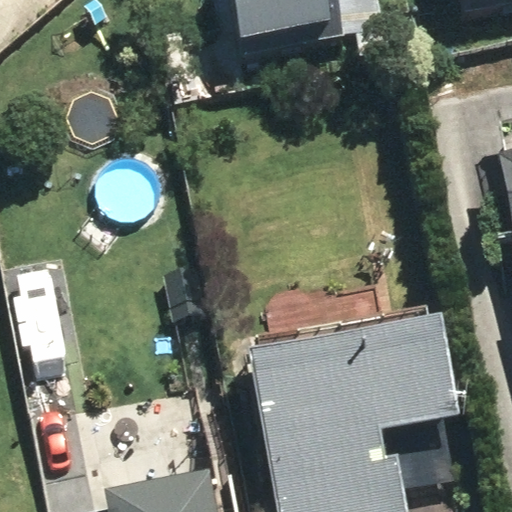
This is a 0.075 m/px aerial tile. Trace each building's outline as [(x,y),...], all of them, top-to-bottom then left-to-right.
[(218,0),(232,69),(376,41),(368,0),(218,0)] [(511,14),(511,0),(450,0),(455,26),(511,14)] [(511,178),(490,183),(511,287),(511,178)] [(15,281),(43,443),(86,437),(78,396),(113,390),(98,308),(65,315),(57,273),(15,281)] [(166,300),(179,379),(215,372),(202,295),(166,300)] [(240,384),(264,511),(395,511),(386,458),(451,446),(434,346),(240,384)] [(203,511),(201,502),(150,511),(203,511)]
